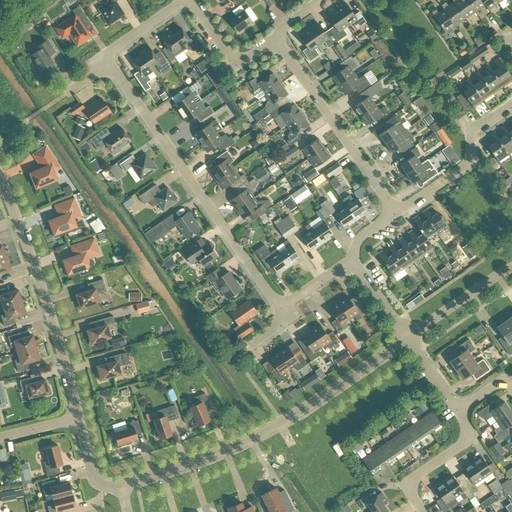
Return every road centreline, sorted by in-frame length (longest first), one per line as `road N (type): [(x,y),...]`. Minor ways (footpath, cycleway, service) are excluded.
road 1 (unclassified): [(121,485),(281,421),(407,336)]
road 2 (residential): [(109,64),(284,304)]
road 3 (residential): [(77,417),(0,178)]
road 4 (residential): [(395,211),(275,38)]
road 5 (residential): [(458,411),(472,436),(404,485),(422,511)]
road 6 (unclassified): [(407,336),(511,266)]
road 7 (residential): [(275,38),(241,62),(231,59),(188,0)]
